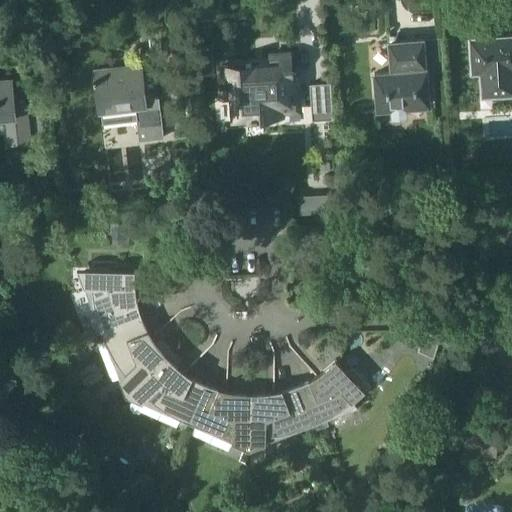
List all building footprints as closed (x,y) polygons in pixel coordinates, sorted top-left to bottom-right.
[(511,32),(470,35),(472,69),(482,69),(483,93),(511,91),(511,32)] [(375,72),(377,108),(391,107),(392,116),(408,114),(407,106),(430,104),(427,68),(425,68),(423,38),(389,41),(391,71),(375,72)] [(251,64),(221,66),(222,82),(220,82),(220,89),(223,88),(223,98),(232,98),(233,117),(252,116),(252,118),(257,117),(257,115),(280,114),(280,107),(298,106),(296,73),(292,73),(291,54),(269,55),(270,65),(251,66),(251,64)] [(159,97),(146,98),(142,64),(94,70),(99,114),(102,113),(103,124),(137,120),(140,140),(164,137),(159,97)] [(0,80),(0,116),(7,116),(9,144),(30,142),(26,103),(14,104),(11,79),(0,80)] [(131,222),(111,221),(110,243),(126,243),(127,239),(131,239),(131,222)] [(92,284),(82,284),(84,288),(92,288),(94,303),(97,318),(102,333),(96,335),(96,336),(142,318),(137,303),(135,287),(134,272),(92,271),(92,284)] [(102,334),(111,352),(121,369),(133,384),(124,393),(126,397),(166,358),(157,345),(149,332),(142,318),(96,336),(97,336),(102,334)] [(424,332),(418,351),(434,358),(442,333),(424,332)] [(138,390),(153,403),(169,414),(187,423),(184,429),(185,429),(205,384),(184,373),(166,358),(126,397),(129,398),(138,390)] [(371,386),(353,367),(345,371),(335,361),(323,371),(310,380),(295,387),(313,432),(314,432),(312,426),(326,420),(339,412),(352,404),(357,409),(358,409),(352,403),(371,386)] [(205,384),(185,429),(188,424),(207,431),(227,435),(247,437),(247,444),(245,444),(245,450),(249,451),(250,395),(234,393),(219,390),(205,384)] [(295,387),(281,391),(265,394),(250,395),(249,451),(252,450),(252,444),(250,444),(250,437),(271,436),(291,433),(310,427),(313,432),(295,387)] [(463,454),(496,457),(499,428),(466,425),(463,454)]
